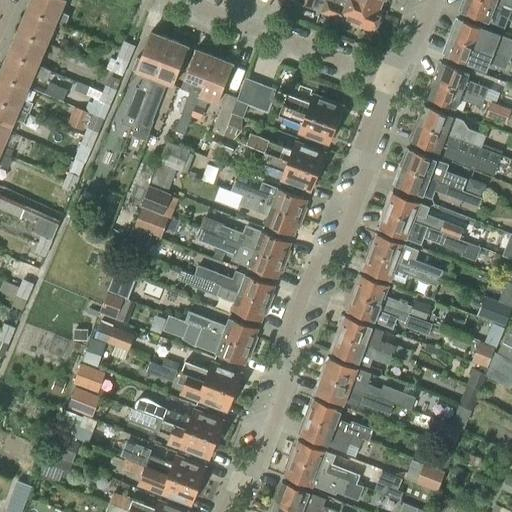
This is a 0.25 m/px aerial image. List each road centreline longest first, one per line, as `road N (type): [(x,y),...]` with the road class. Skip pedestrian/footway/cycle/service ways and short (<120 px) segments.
road 1 (residential): [(222,511),(230,491),(252,479),(288,382),(284,348),(316,264),(336,255),(388,84)]
road 2 (residential): [(388,84),(177,0)]
